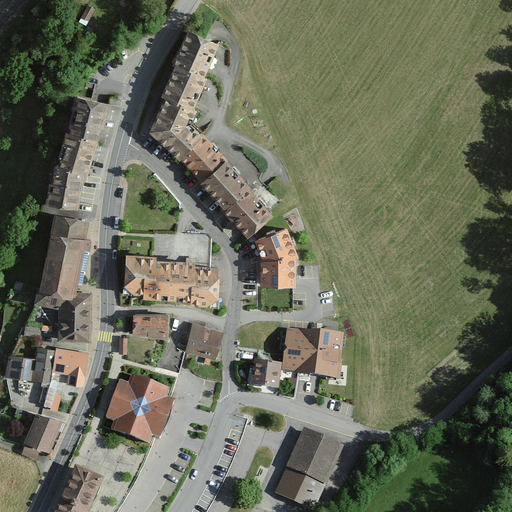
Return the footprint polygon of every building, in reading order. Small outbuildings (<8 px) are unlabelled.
[(94,10),(88,6),(82,17),(89,20),(94,10)] [(189,31),(175,63),(177,64),(206,77),(220,44),(189,31)] [(206,77),(177,64),(162,96),(166,98),(195,110),(209,79),(206,77)] [(75,98),(58,167),(85,173),(88,174),(107,107),(75,98)] [(195,110),(166,98),(150,133),(182,164),(201,183),(226,161),(228,159),(207,138),(191,122),(197,111),(195,110)] [(251,187),(226,161),(201,183),(226,211),(249,189),(251,187)] [(49,204),(76,210),(85,173),(58,167),(49,204)] [(276,215),(249,189),(226,211),(223,212),(249,239),(276,215)] [(41,287),(76,292),(83,251),(89,252),(91,240),(85,239),(88,222),(52,216),(41,287)] [(287,228),(254,242),(262,263),(262,286),(293,287),(294,260),(298,258),(287,228)] [(207,235),(154,232),(153,257),(157,257),(156,261),(195,263),(195,268),(211,268),(212,239),(207,235)] [(191,306),(219,306),(220,269),(211,268),(195,268),(195,263),(156,261),(157,257),(153,257),(126,256),(125,294),(145,294),(145,300),(191,301),(191,306)] [(92,296),(60,296),(59,341),(91,341),(92,296)] [(169,340),(170,315),(134,315),(133,336),(148,336),(148,340),(169,340)] [(216,361),(224,334),(194,325),(186,352),(216,361)] [(317,335),(288,332),(284,369),(315,372),(335,374),(339,338),(317,335)] [(51,383),(52,371),(55,351),(38,349),(36,361),(9,357),(5,378),(42,382),(51,383)] [(84,388),(89,353),(55,350),(55,351),(52,371),(68,373),(67,385),(84,388)] [(280,364),(256,360),(252,385),(277,388),(280,364)] [(128,381),(120,378),(106,415),(115,418),(111,429),(149,443),(152,434),(155,435),(160,437),(174,399),(170,398),(167,396),(170,388),(131,373),(128,381)] [(51,383),(42,382),(42,387),(44,387),(40,403),(59,408),(62,395),(55,393),(58,385),(51,383)] [(25,444),(49,454),(61,424),(36,415),(25,444)] [(314,511),(343,449),(302,430),(273,494),(312,511),(314,511)] [(86,511),(102,479),(77,467),(55,511),(86,511)]
